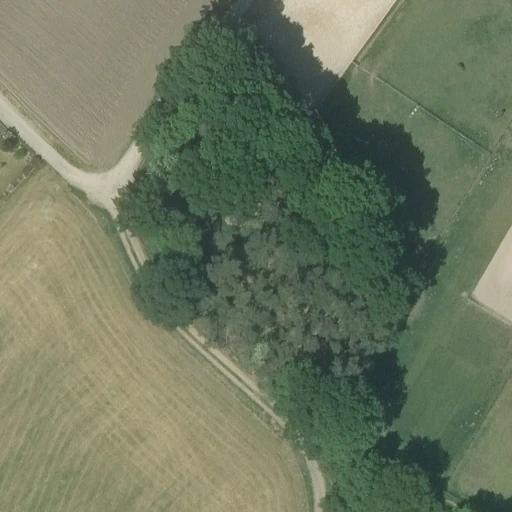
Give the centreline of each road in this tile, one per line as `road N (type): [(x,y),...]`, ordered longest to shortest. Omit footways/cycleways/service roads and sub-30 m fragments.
road 1 (track): [(237,0),(162,98),(129,164),(130,219),(145,275),(178,321),(304,439),(321,511)]
road 2 (track): [(463,511),(369,461),(304,439)]
road 3 (unknown): [(129,195),(88,179),(0,100)]
